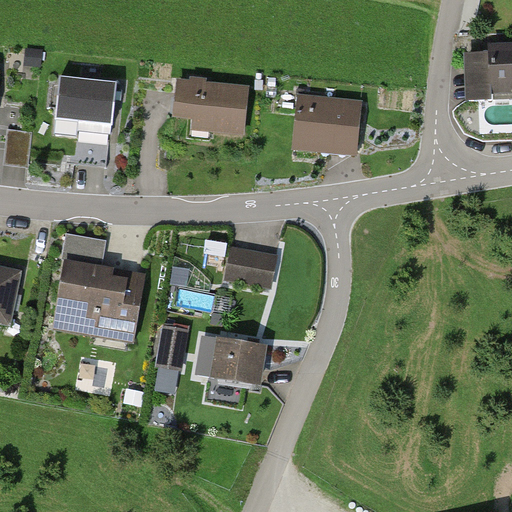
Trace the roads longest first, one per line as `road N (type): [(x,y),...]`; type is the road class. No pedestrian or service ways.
road 1 (residential): [(0,202),(145,212),(333,199)]
road 2 (residential): [(257,511),(339,298),(333,199)]
road 3 (residential): [(448,180),(439,115),(454,0)]
